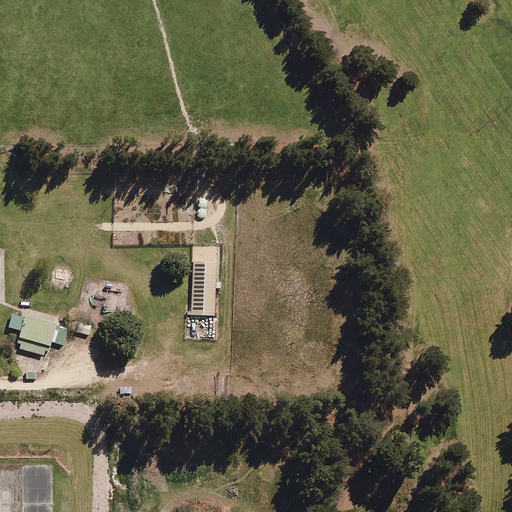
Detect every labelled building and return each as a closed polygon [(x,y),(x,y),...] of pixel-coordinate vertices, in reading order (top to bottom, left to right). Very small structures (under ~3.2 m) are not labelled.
[(221,283),(216,283),(217,264),(193,263),(192,306),(188,306),(187,320),(215,321),(216,291),(221,291),(221,283)] [(74,271),(57,267),(51,288),(68,293),(74,271)] [(20,330),(24,317),(12,314),(9,327),(20,330)] [(69,328),(26,316),(19,337),(51,346),(52,342),(64,346),(69,328)] [(91,326),(79,322),(77,332),(88,335),(91,326)]
